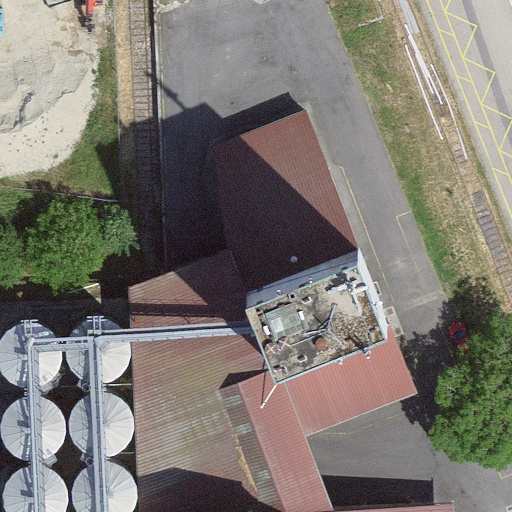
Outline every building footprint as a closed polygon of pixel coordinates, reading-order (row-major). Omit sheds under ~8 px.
[(300,430),(412,390),(314,122),(202,163),(300,430)] [(136,350),(126,328),(104,319),(82,328),(73,351),(82,373),(105,382),(127,372),(136,350)] [(66,357),(58,336),(37,327),(16,335),(7,355),(15,377),(36,386),(57,378),(66,357)] [(139,427),(130,405),(108,396),(86,405),(77,427),(86,449),(108,458),(130,449),(139,427)] [(68,427),(59,406),(37,398),(16,407),(8,428),(17,449),(38,458),(60,449),(68,427)] [(132,511),(140,495),(131,474),(110,465),(88,474),(80,495),(86,511),(132,511)] [(66,511),(72,499),(62,477),(40,467),(17,477),(8,499),(13,511),(66,511)]
